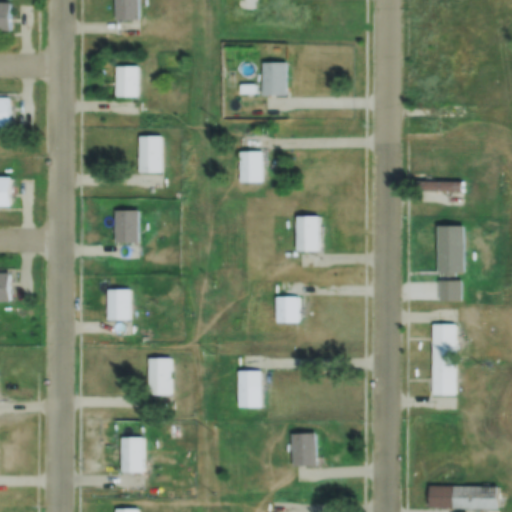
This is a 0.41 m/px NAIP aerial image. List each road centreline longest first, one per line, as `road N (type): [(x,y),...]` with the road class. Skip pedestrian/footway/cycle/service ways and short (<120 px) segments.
road 1 (residential): [(387,0),(385,511)]
road 2 (residential): [(58,0),(59,511)]
